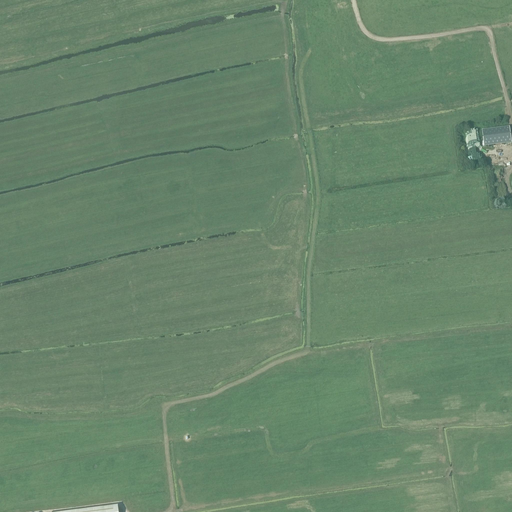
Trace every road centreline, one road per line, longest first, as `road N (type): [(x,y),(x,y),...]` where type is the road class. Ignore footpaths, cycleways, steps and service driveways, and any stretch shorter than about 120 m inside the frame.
road 1 (track): [(307,352),(318,199),(299,69),(354,5)]
road 2 (track): [(511,124),(489,31),(379,39),(362,27),(353,0)]
road 3 (track): [(169,511),(169,405),(307,352)]
